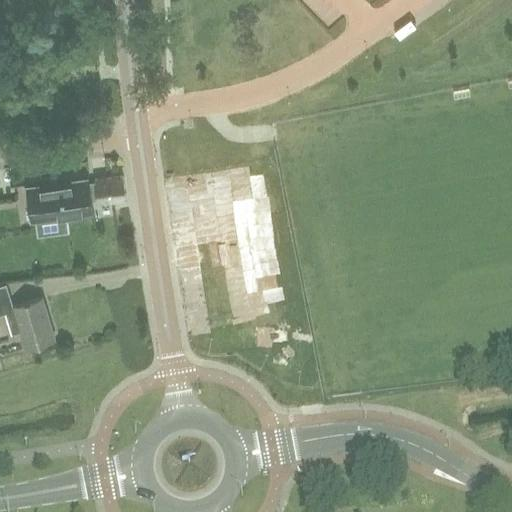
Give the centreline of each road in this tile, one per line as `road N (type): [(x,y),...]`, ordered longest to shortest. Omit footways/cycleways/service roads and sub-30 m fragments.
road 1 (residential): [(177,415),(138,138)]
road 2 (tertiary): [(271,448),(374,430),(511,495)]
road 3 (tertiary): [(137,474),(0,500)]
road 4 (unclassified): [(138,138),(0,156)]
road 5 (residential): [(138,138),(126,0)]
